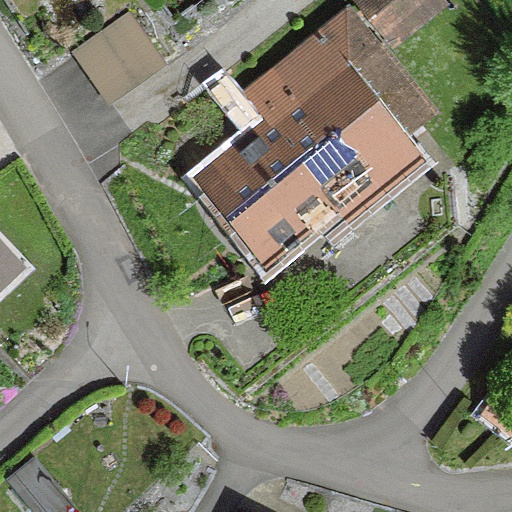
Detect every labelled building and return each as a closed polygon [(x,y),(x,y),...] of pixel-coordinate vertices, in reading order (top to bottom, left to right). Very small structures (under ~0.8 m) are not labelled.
[(421,0),(356,0),(354,2),(379,34),(421,0)] [(270,132),(201,188),(258,259),(398,146),(396,145),(426,121),(365,44),(369,41),(346,12),(242,97),(270,132)] [(109,28),(144,77),(161,65),(127,15),(109,28)] [(0,274),(8,266),(0,257),(0,274)] [(511,413),(493,399),(480,416),(506,436),(511,427),(511,413)] [(31,467),(9,485),(31,511),(55,511),(63,505),(31,467)]
